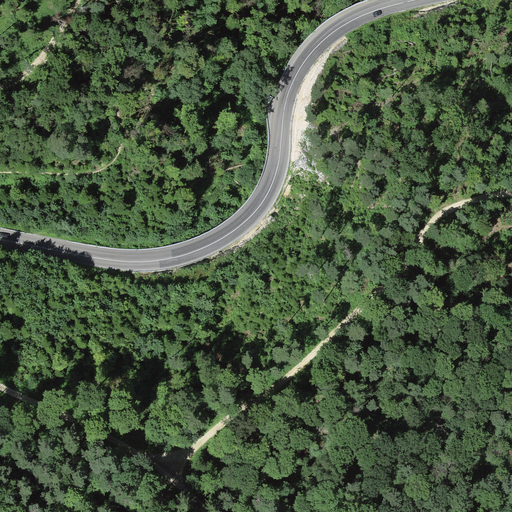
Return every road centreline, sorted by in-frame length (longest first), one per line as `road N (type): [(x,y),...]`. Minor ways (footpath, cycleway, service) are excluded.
road 1 (tertiary): [(0,240),(134,263),(213,244),(264,200),(282,111),(304,61),(354,20),(428,0)]
road 2 (track): [(511,193),(459,202),(432,220),(389,282),(314,352),(158,463)]
road 3 (track): [(215,511),(158,463),(0,384)]
road 4 (track): [(0,88),(46,53),(78,0)]
